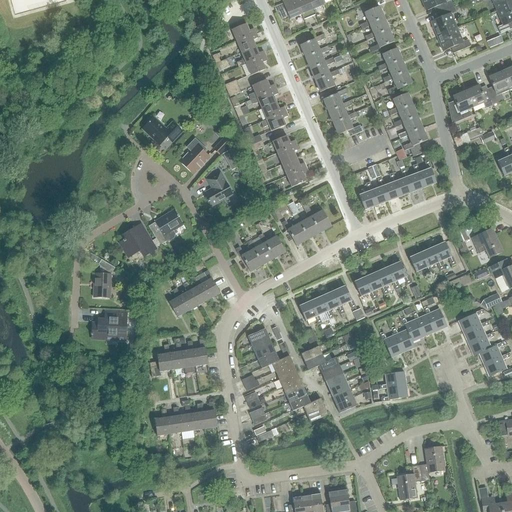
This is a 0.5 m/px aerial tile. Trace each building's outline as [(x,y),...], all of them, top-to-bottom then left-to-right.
[(290,20),(301,15),(295,0),(286,0),(282,2),(283,4),(273,7),(276,14),(279,13),(281,19),(288,17),(290,20)] [(313,10),(309,0),(295,0),(301,15),(304,20),(315,15),(313,10)] [(325,5),(323,1),(322,0),(309,0),(313,10),(325,5)] [(433,7),(436,13),(453,6),(450,0),(420,0),(425,11),(433,7)] [(511,0),(492,0),(497,11),(511,4),(511,0)] [(511,4),(497,11),(503,25),(497,28),(500,34),(511,28),(511,4)] [(430,22),(436,37),(456,29),(450,14),(456,12),(453,6),(436,13),(438,19),(430,22)] [(370,27),(384,21),(378,7),(364,13),(368,23),(360,26),(362,30),(370,27)] [(204,24),(201,16),(190,20),(193,28),(204,24)] [(367,42),(375,38),(389,32),(384,21),(370,27),(373,34),(365,37),(367,42)] [(236,42),(255,34),(253,29),(248,31),(245,24),(231,30),(236,42)] [(462,42),(456,29),(436,37),(442,51),(450,47),(453,53),(470,46),(467,40),(462,42)] [(389,32),(375,38),(378,46),(370,49),(372,54),(381,50),(381,48),(394,42),(389,32)] [(236,42),(241,53),(255,47),(252,41),(257,38),(255,34),(236,42)] [(300,46),(304,57),(319,50),(316,43),(324,39),(322,35),(314,39),(314,40),(300,46)] [(213,46),(210,38),(205,40),(208,48),(213,46)] [(482,51),(479,46),(474,48),(476,54),(482,51)] [(241,53),(243,59),(236,63),(238,67),(245,64),(246,65),(265,56),(263,52),(258,54),(255,47),(241,53)] [(327,47),(319,50),(304,57),(309,68),(324,62),(321,54),(329,51),(327,47)] [(380,71),(388,68),(402,62),(397,49),(382,55),(386,64),(378,67),(380,71)] [(217,54),(212,56),(215,64),(220,62),(217,54)] [(267,61),(265,56),(246,65),(250,76),(265,70),(262,63),(267,61)] [(309,68),(314,79),(329,73),(326,66),(334,63),(332,58),(324,62),(309,68)] [(385,83),(393,80),(407,74),(402,62),(388,68),(391,76),(383,79),(385,83)] [(511,67),(502,72),(508,88),(511,86),(511,67)] [(337,70),(329,73),(314,79),(320,93),(334,87),(330,78),(339,74),(337,70)] [(508,88),(502,72),(488,78),(493,89),(488,91),(494,106),(504,101),(500,94),(509,90),(508,88)] [(407,74),(393,80),(396,87),(388,90),(391,95),(400,91),(399,90),(412,85),(407,74)] [(236,80),(224,85),(227,92),(238,86),(236,80)] [(248,95),(250,101),(276,90),(274,85),(269,87),(266,80),(251,86),(254,93),(248,95)] [(229,97),(241,92),(238,86),(227,92),(229,97)] [(485,109),(494,106),(488,91),(486,86),(480,89),(478,86),(465,92),(472,108),(483,104),(485,109)] [(323,100),(327,111),(342,105),(339,97),(347,94),(345,89),(336,93),(337,94),(323,100)] [(278,95),(276,90),(250,101),(252,104),(258,103),(261,109),(275,103),(273,97),(278,95)] [(468,110),(472,108),(465,92),(453,97),(455,103),(449,106),(448,104),(447,104),(451,124),(471,116),(468,110)] [(397,113),(413,107),(408,94),(392,101),(395,109),(388,111),(390,116),(397,113)] [(229,99),(233,107),(238,104),(235,96),(229,99)] [(352,106),(352,105),(350,101),(342,105),(327,111),(332,122),(347,116),(344,109),(352,106)] [(261,109),(266,120),(285,112),(283,108),(278,110),(275,103),(261,109)] [(402,125),(418,118),(413,107),(397,113),(400,121),(393,124),(395,128),(402,125)] [(240,109),(235,111),(238,119),(243,117),(240,109)] [(287,117),(285,112),(266,120),(260,122),(263,128),(268,125),(271,132),(285,126),(282,119),(287,117)] [(347,116),(332,122),(338,135),(347,132),(349,138),(362,132),(360,126),(352,129),(349,120),(357,117),(355,113),(347,116)] [(171,142),(181,131),(173,123),(166,130),(153,117),(141,129),(159,145),(166,137),(171,142)] [(246,124),(243,117),(238,119),(241,126),(246,124)] [(400,140),(407,137),(423,130),(418,118),(402,125),(405,132),(398,135),(400,140)] [(481,127),(467,133),(469,139),(483,133),(481,127)] [(249,128),(243,130),(247,140),(253,137),(249,128)] [(423,130),(407,137),(410,144),(403,147),(405,152),(414,148),(413,147),(428,141),(423,130)] [(492,132),(479,137),(482,144),(495,139),(492,132)] [(253,137),(247,140),(250,145),(262,140),(259,135),(253,137)] [(272,142),(277,154),(296,145),(294,141),(289,143),(286,136),(272,142)] [(230,144),(223,137),(212,149),(220,156),(230,144)] [(209,158),(203,152),(206,149),(194,138),(186,147),(189,150),(178,161),(193,175),(209,158)] [(262,140),(250,145),(252,151),(258,149),(264,146),(262,140)] [(298,150),(296,145),(277,154),(282,165),(296,159),(293,153),(298,150)] [(511,156),(508,147),(503,149),(507,158),(497,162),(503,176),(511,172),(511,164),(509,157),(511,156)] [(252,151),(257,162),(262,160),(258,149),(252,151)] [(435,155),(428,157),(433,168),(439,166),(435,155)] [(299,166),(296,159),(282,165),(286,177),(306,168),(304,164),(299,166)] [(419,173),(418,173),(423,188),(435,184),(430,170),(432,169),(428,160),(423,162),(427,170),(419,173)] [(263,163),(258,165),(261,174),(267,172),(263,163)] [(408,177),(406,178),(412,193),(423,188),(418,173),(419,173),(416,164),(412,166),(415,174),(408,177)] [(367,168),(371,180),(380,177),(375,165),(367,168)] [(308,173),(306,168),(286,177),(291,188),(305,182),(302,175),(308,173)] [(396,182),(394,182),(400,197),(412,193),(406,178),(408,177),(405,169),(400,171),(403,179),(396,182)] [(232,195),(223,178),(220,173),(206,180),(211,189),(203,193),(210,207),(232,195)] [(384,186),(382,187),(388,202),(400,197),(394,182),(396,182),(392,174),(388,175),(391,184),(384,186)] [(372,191),(370,192),(376,206),(388,202),(382,187),(384,186),(381,178),(377,180),(380,188),(372,191)] [(376,206),(370,192),(372,191),(369,182),(364,184),(368,193),(358,196),(364,211),(376,206)] [(268,197),(270,203),(285,197),(282,191),(268,197)] [(308,218),(310,217),(320,234),(331,227),(322,211),(313,216),(309,208),(304,211),(308,218)] [(159,245),(166,241),(167,242),(173,238),(174,233),(172,230),(182,224),(173,209),(153,221),(159,231),(153,235),(159,245)] [(297,225),(299,224),(308,240),(320,234),(310,217),(308,218),(301,222),(297,215),(293,217),(297,225)] [(308,240),(299,224),(297,225),(290,228),(286,221),(281,224),(286,232),(288,231),(297,247),(308,240)] [(143,257),(155,249),(141,226),(122,237),(123,239),(122,240),(123,240),(119,243),(127,257),(139,250),(143,257)] [(452,234),(457,245),(463,242),(461,236),(465,235),(462,229),(452,234)] [(489,259),(503,252),(495,235),(492,230),(472,239),(477,250),(484,247),(489,259)] [(262,244),(264,243),(273,259),(285,253),(276,237),(267,242),(262,234),(258,237),(262,244)] [(251,251),(253,249),(262,266),(273,259),(264,243),(262,244),(255,248),(251,240),(247,243),(251,251)] [(468,253),(463,242),(457,245),(462,255),(468,253)] [(434,247),(440,262),(448,258),(451,267),(456,265),(452,256),(451,257),(445,243),(434,247)] [(262,266),(253,249),(251,251),(244,255),(239,247),(235,250),(239,258),(242,256),(250,272),(262,266)] [(444,270),(440,262),(434,247),(422,253),(429,267),(436,264),(440,272),(444,270)] [(433,275),(429,267),(422,253),(409,258),(416,273),(425,269),(428,277),(433,275)] [(110,275),(114,268),(100,260),(97,265),(104,269),(104,274),(94,274),(93,297),(109,298),(110,275)] [(494,279),(495,279),(501,293),(511,287),(511,265),(509,267),(506,260),(489,268),(494,279)] [(390,267),(397,282),(403,278),(407,286),(411,283),(408,276),(406,276),(400,263),(390,267)] [(400,289),(397,282),(390,267),(379,272),(385,286),(392,283),(396,291),(400,289)] [(485,268),(476,273),(479,280),(488,275),(485,268)] [(203,273),(197,277),(201,284),(200,284),(209,300),(219,294),(211,280),(212,279),(207,271),(203,273)] [(389,294),(385,286),(379,272),(367,277),(374,291),(381,288),(384,296),(389,294)] [(444,277),(446,281),(455,277),(454,273),(444,277)] [(191,290),(189,291),(198,306),(209,300),(200,284),(201,284),(197,277),(196,277),(193,279),(197,286),(191,290)] [(377,299),(374,291),(367,277),(354,283),(360,297),(369,293),(373,301),(377,299)] [(180,296),(179,297),(187,312),(198,306),(189,291),(191,290),(186,283),(182,285),(186,292),(180,296)] [(410,288),(414,297),(420,295),(416,285),(410,288)] [(335,291),(341,305),(348,302),(352,310),(356,308),(352,300),(351,300),(345,287),(335,291)] [(177,318),(187,312),(179,297),(180,296),(176,288),(171,291),(176,298),(168,303),(177,318)] [(346,316),(341,305),(335,291),(324,296),(330,311),(337,308),(340,315),(341,318),(346,316)] [(333,318),(330,311),(324,296),(312,301),(322,323),(333,318)] [(322,323),(312,301),(299,307),(305,322),(315,318),(318,325),(322,323)] [(423,309),(426,315),(433,333),(446,328),(438,310),(430,313),(427,307),(423,309)] [(364,317),(360,308),(352,312),(356,321),(364,317)] [(462,332),(479,325),(476,317),(483,314),(481,310),(474,313),(474,314),(458,322),(462,332)] [(107,320),(97,319),(97,324),(92,324),(91,339),(105,340),(105,337),(117,338),(116,340),(124,340),(126,313),(108,312),(107,320)] [(411,314),(414,320),(422,338),(433,333),(426,315),(418,319),(415,312),(411,314)] [(422,338),(414,320),(407,323),(404,317),(400,319),(403,326),(404,325),(406,331),(407,330),(412,342),(422,338)] [(486,321),(479,325),(462,332),(467,344),(484,336),(481,329),(488,326),(486,321)] [(322,331),(326,339),(333,335),(330,328),(322,331)] [(414,348),(412,342),(407,330),(406,331),(397,334),(394,328),(390,329),(393,336),(401,354),(414,348)] [(251,345),(269,337),(265,329),(247,337),(251,345)] [(317,340),(312,329),(304,333),(309,344),(317,340)] [(401,354),(393,336),(386,339),(383,332),(379,334),(382,341),(383,341),(390,358),(401,354)] [(491,333),(484,336),(467,344),(473,357),(478,354),(490,349),(486,340),(493,337),(491,333)] [(347,335),(342,337),(346,345),(351,343),(347,335)] [(251,345),(254,353),(272,345),(269,337),(251,345)] [(200,349),(192,350),(195,367),(207,365),(203,339),(198,340),(200,349)] [(195,367),(192,350),(191,341),(186,341),(188,350),(181,351),(183,368),(195,367)] [(494,347),(490,349),(478,354),(483,365),(501,357),(497,349),(504,346),(502,342),(494,346),(494,347)] [(176,352),(169,353),(171,370),(183,368),(181,351),(179,343),(174,343),(176,352)] [(354,348),(351,343),(346,345),(345,345),(347,351),(354,348)] [(171,370),(169,353),(167,344),(163,345),(164,354),(156,355),(157,361),(148,363),(150,377),(160,376),(159,372),(171,370)] [(258,361),(276,353),(272,345),(254,353),(258,361)] [(304,363),(322,355),(318,347),(301,355),(304,363)] [(354,360),(358,358),(355,352),(351,354),(346,356),(349,362),(352,361),(354,360)] [(276,353),(258,361),(261,368),(272,364),(279,360),(276,353)] [(507,354),(501,357),(483,365),(489,377),(506,370),(502,361),(508,358),(507,354)] [(325,363),(322,355),(304,363),(308,371),(318,367),(325,363)] [(272,364),(275,372),(293,364),(289,356),(279,360),(272,364)] [(321,374),(339,366),(336,358),(325,363),(318,367),(321,374)] [(362,366),(358,358),(354,360),(352,361),(356,368),(362,366)] [(279,380),(296,372),(293,364),(275,372),(279,380)] [(343,374),(339,366),(321,374),(325,382),(343,374)] [(511,368),(502,373),(505,379),(511,375),(511,368)] [(378,389),(385,388),(405,385),(403,371),(383,374),(385,384),(378,385),(378,389)] [(279,380),(282,388),(300,380),(296,372),(279,380)] [(368,379),(365,373),(361,375),(360,376),(362,381),(368,379)] [(328,390),(346,382),(343,374),(325,382),(328,390)] [(241,380),(244,385),(254,381),(252,375),(241,380)] [(256,380),(254,381),(244,385),(246,391),(259,385),(256,380)] [(286,395),(303,388),(300,380),(282,388),(286,395)] [(350,390),(346,382),(328,390),(331,397),(350,390)] [(405,385),(385,388),(386,396),(379,398),(380,402),(388,401),(388,400),(406,397),(405,385)] [(286,395),(289,403),(307,396),(303,388),(286,395)] [(335,405),(353,397),(350,390),(331,397),(335,405)] [(246,403),(257,398),(255,393),(244,397),(246,403)] [(293,411),(303,406),(310,403),(307,396),(289,403),(293,411)] [(356,406),(353,397),(335,405),(339,413),(356,406)] [(257,398),(246,403),(249,410),(260,405),(257,398)] [(303,406),(306,415),(324,407),(320,399),(310,403),(303,406)] [(201,412),(204,429),(216,427),(212,402),(207,403),(209,411),(201,412)] [(196,413),(189,414),(192,431),(204,429),(201,412),(200,404),(195,405),(196,413)] [(192,431),(189,414),(188,406),(183,406),(185,414),(177,416),(180,433),(192,431)] [(172,416),(166,417),(168,435),(180,433),(177,416),(176,407),(171,408),(172,416)] [(324,407),(306,415),(310,423),(327,415),(324,407)] [(248,414),(251,420),(264,414),(261,408),(248,414)] [(168,435),(166,417),(164,409),(160,410),(161,418),(154,419),(156,436),(168,435)] [(266,420),(264,414),(251,420),(254,426),(266,420)] [(255,436),(265,432),(263,427),(253,431),(255,436)] [(258,442),(273,436),(271,431),(256,437),(258,442)] [(427,465),(419,466),(421,482),(429,481),(428,473),(444,471),(441,447),(424,450),(427,465)] [(511,451),(502,453),(503,461),(511,459),(511,451)] [(421,482),(419,466),(412,467),(413,475),(397,477),(400,501),(417,499),(414,483),(421,482)] [(346,487),(337,488),(340,511),(355,511),(354,501),(348,502),(346,487)] [(326,511),(340,511),(337,488),(327,490),(329,505),(325,505),(326,511)] [(322,511),(319,491),(310,492),(312,511),(322,511)] [(301,494),(303,511),(312,511),(310,492),(301,494)] [(303,511),(301,494),(292,495),(294,511),(303,511)] [(511,511),(511,494),(506,495),(507,502),(500,503),(500,511),(511,511)] [(500,511),(500,503),(491,504),(490,497),(480,499),(481,511),(500,511)]
